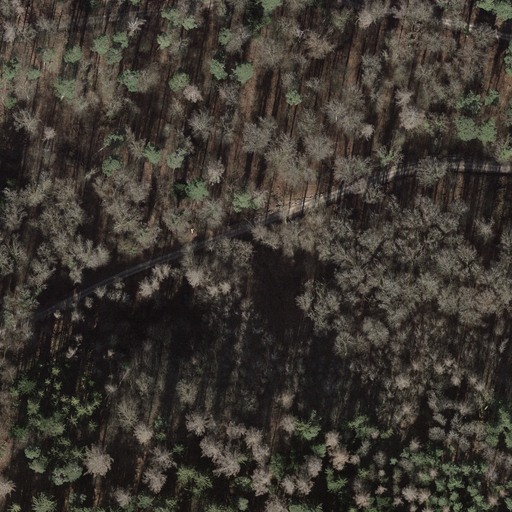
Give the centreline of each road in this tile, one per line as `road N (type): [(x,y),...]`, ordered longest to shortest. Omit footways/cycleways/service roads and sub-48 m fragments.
road 1 (track): [(511,168),(434,164),(389,174),(155,260),(0,333)]
road 2 (track): [(0,34),(225,0)]
road 3 (track): [(341,0),(511,39)]
